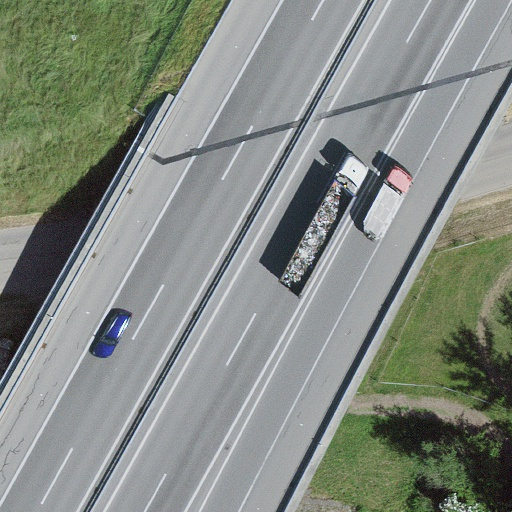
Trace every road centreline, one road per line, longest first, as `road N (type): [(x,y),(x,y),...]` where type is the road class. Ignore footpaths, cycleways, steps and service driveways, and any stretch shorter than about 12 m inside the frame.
road 1 (motorway): [(142,511),(429,0)]
road 2 (motorway): [(323,0),(39,511)]
road 3 (motorway): [(205,511),(438,0)]
road 4 (residential): [(0,257),(239,224),(511,151)]
road 5 (motorway): [(255,0),(0,455)]
